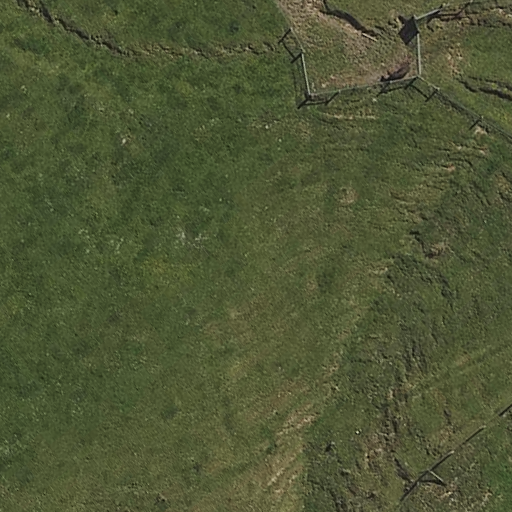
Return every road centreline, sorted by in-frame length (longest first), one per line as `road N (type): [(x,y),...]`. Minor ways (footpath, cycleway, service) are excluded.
road 1 (track): [(0,19),(122,80),(180,88),(281,84),(319,72),(350,50)]
road 2 (track): [(511,51),(489,46),(381,58),(329,37),(301,0)]
